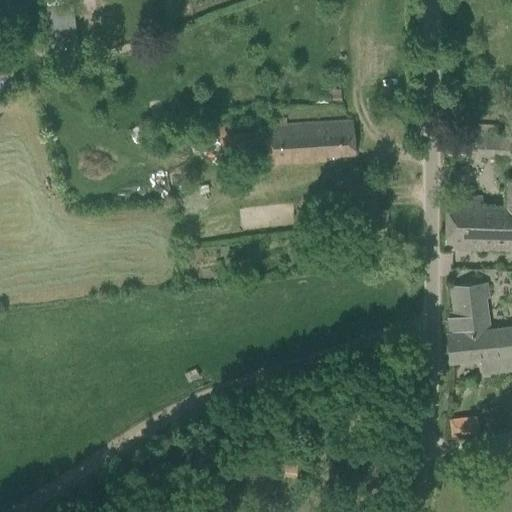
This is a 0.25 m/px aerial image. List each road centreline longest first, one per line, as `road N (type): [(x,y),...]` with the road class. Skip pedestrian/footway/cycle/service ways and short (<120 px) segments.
road 1 (unclassified): [(416,511),(435,329),(432,0)]
road 2 (track): [(435,329),(366,346),(192,415),(33,511)]
